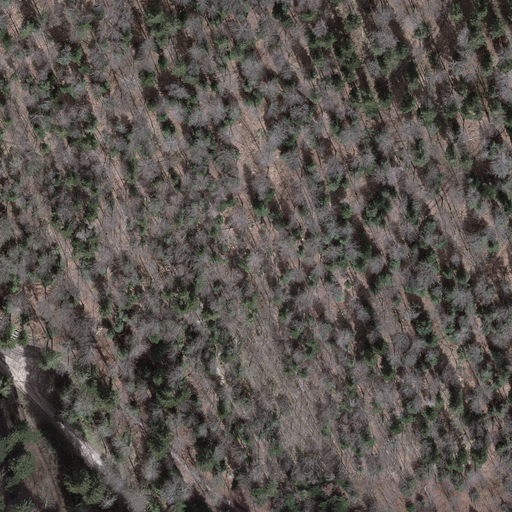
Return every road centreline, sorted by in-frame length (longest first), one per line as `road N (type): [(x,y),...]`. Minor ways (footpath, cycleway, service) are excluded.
road 1 (track): [(241,511),(98,384),(43,360),(13,369),(12,386),(60,511)]
road 2 (track): [(142,511),(0,359)]
